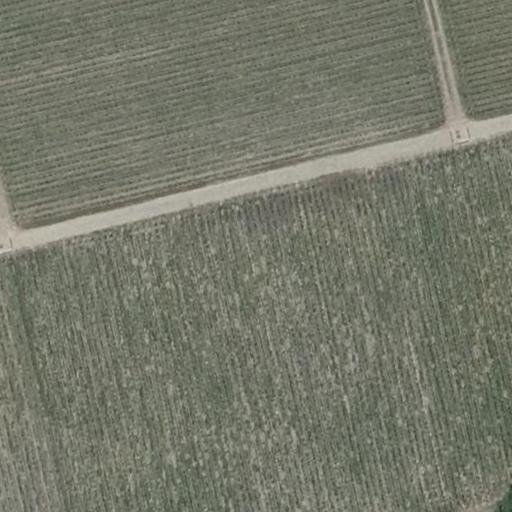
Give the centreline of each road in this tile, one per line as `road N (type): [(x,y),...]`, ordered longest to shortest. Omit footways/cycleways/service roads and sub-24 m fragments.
road 1 (track): [(511,121),(0,245)]
road 2 (track): [(428,0),(459,133)]
